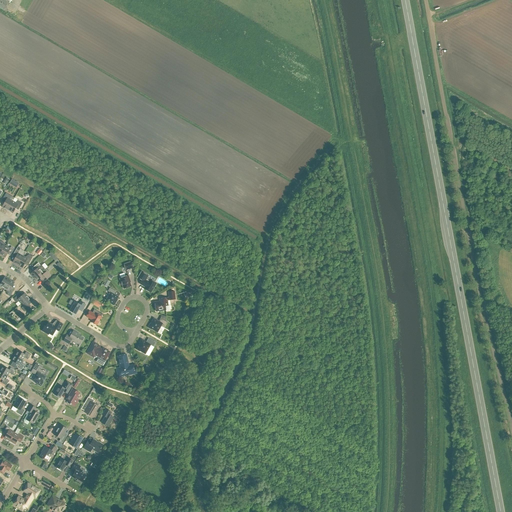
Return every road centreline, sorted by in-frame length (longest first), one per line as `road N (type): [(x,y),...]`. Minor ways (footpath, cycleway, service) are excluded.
road 1 (trunk): [(501,511),(405,0)]
road 2 (unclassified): [(511,431),(426,0)]
